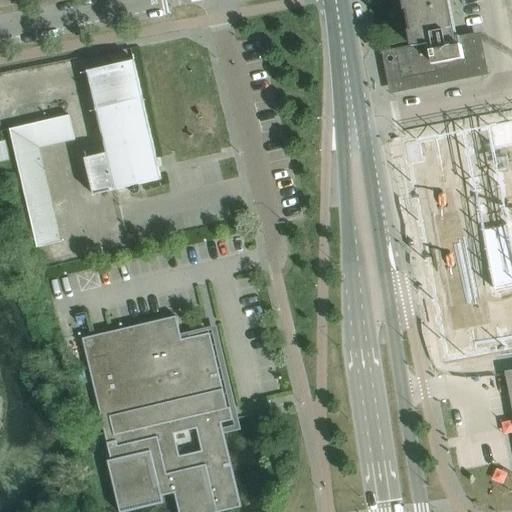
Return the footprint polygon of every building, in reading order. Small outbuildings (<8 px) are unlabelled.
[(452,38),(444,0),(404,0),(414,46),(395,49),(400,79),(392,80),(394,91),(483,74),(481,63),(480,63),(474,34),(452,38)] [(161,180),(134,61),(87,71),(106,154),(85,159),(93,196),(161,180)] [(42,122),(9,129),(9,130),(15,154),(39,148),(47,147),(56,145),(66,142),(75,140),(70,116),(60,118),(51,120),(42,122)] [(511,121),(404,142),(446,358),(511,345),(511,121)] [(42,160),(39,148),(15,154),(18,166),(42,160)] [(45,172),(42,160),(18,166),(20,178),(45,172)] [(47,184),(45,172),(20,178),(23,189),(47,184)] [(50,195),(47,184),(23,189),(26,201),(50,195)] [(53,207),(50,195),(26,201),(29,213),(53,207)] [(55,219),(53,207),(29,213),(31,225),(55,219)] [(58,231),(55,219),(31,225),(34,236),(58,231)] [(61,243),(58,231),(34,236),(37,248),(61,243)] [(178,511),(221,511),(241,507),(221,423),(233,420),(230,407),(227,408),(209,333),(189,338),(189,335),(181,337),(176,316),(82,338),(104,431),(111,460),(107,461),(119,511),(127,511),(163,503),(162,496),(174,494),(178,511)]
